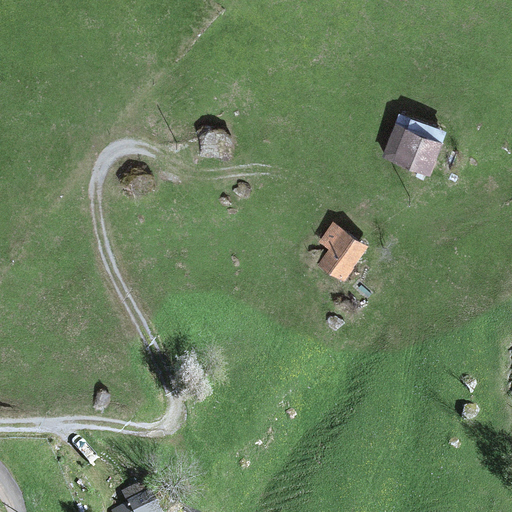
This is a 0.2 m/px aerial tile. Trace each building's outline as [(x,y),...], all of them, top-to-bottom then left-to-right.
[(392,110),(388,120),(435,139),(439,129),(392,110)] [(388,120),(376,151),(416,167),(423,170),(435,139),(388,120)] [(412,175),(420,178),(423,170),(416,167),(412,175)] [(344,282),(354,268),(349,264),(362,245),(333,226),(322,243),(333,251),(322,267),(344,282)] [(114,511),(157,511),(148,494),(147,495),(142,485),(123,494),(129,505),(114,511)]
